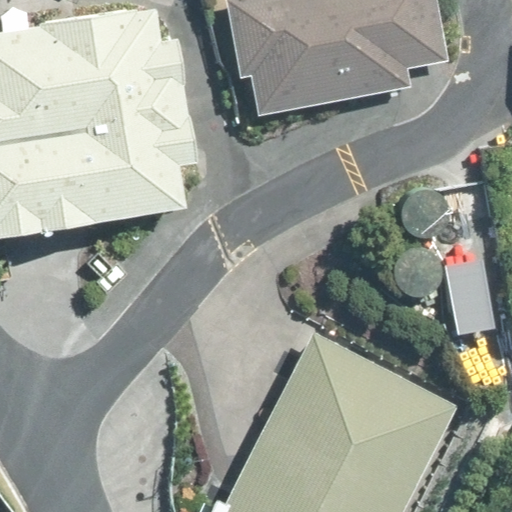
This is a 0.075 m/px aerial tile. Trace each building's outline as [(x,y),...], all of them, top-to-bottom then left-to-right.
[(436,0),(273,0),(227,8),(241,87),(252,85),(259,124),(412,97),(408,79),(449,72),(436,0)] [(0,48),(0,248),(189,222),(184,181),(203,178),(186,55),(166,58),(161,23),(45,39),(46,42),(0,48)] [(451,237),(446,264),(470,268),(475,241),(451,237)] [(487,288),(451,298),(459,331),(495,323),(487,288)] [(405,511),(456,409),(316,339),(231,511),(405,511)]
